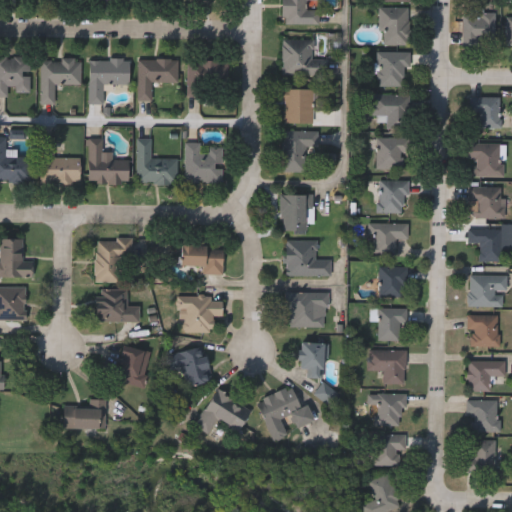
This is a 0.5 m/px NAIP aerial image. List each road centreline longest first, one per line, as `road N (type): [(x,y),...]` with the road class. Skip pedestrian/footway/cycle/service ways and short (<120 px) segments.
road 1 (residential): [(445,0),(437,489),(455,499),(511,499)]
road 2 (residential): [(252,22),(0,24)]
road 3 (residential): [(235,213),(0,209)]
road 4 (residential): [(251,0),(253,174),(235,213)]
road 5 (residential): [(61,211),(60,348)]
road 6 (residential): [(235,213),(252,257),(250,344)]
